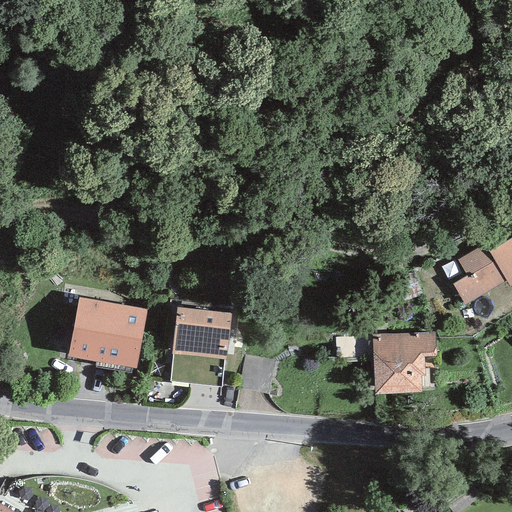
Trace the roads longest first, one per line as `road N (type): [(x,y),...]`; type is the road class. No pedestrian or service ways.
road 1 (tertiary): [(511,427),(421,437),(0,399)]
road 2 (track): [(267,237),(160,237),(63,211),(0,210)]
road 3 (track): [(425,241),(367,253),(267,237)]
